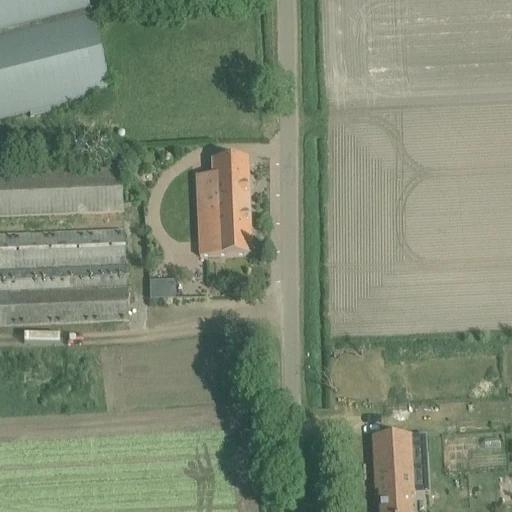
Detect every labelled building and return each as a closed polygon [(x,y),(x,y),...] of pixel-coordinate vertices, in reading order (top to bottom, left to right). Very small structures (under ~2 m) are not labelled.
[(0,0),(0,121),(29,114),(30,118),(50,113),(49,109),(111,94),(86,0),(0,0)] [(215,209),(196,209),(198,258),(250,256),(246,162),(214,163),(215,209)] [(0,175),(0,218),(123,213),(121,170),(0,175)] [(0,238),(0,328),(128,323),(124,233),(0,238)] [(152,281),(151,301),(174,301),(175,282),(152,281)] [(372,361),(374,410),(408,408),(406,360),(372,361)] [(373,440),(376,493),(378,493),(379,511),(410,511),(409,498),(413,498),(409,438),(373,440)]
